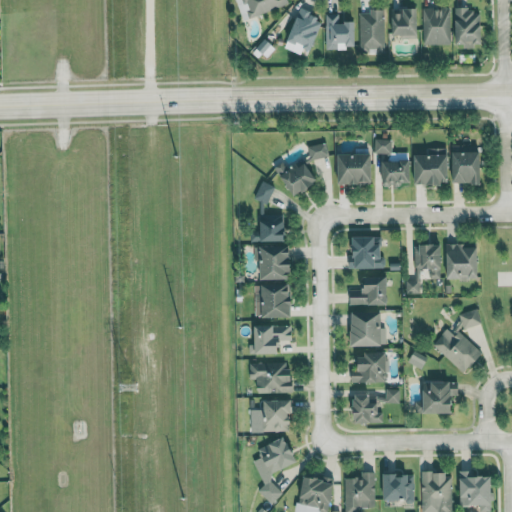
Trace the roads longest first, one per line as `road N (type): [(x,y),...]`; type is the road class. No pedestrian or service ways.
road 1 (tertiary): [(511,104),(0,114)]
road 2 (residential): [(328,219),(319,234),(322,413),(331,438)]
road 3 (residential): [(501,0),(505,212)]
road 4 (residential): [(511,212),(328,219)]
road 5 (residential): [(511,439),(331,438)]
